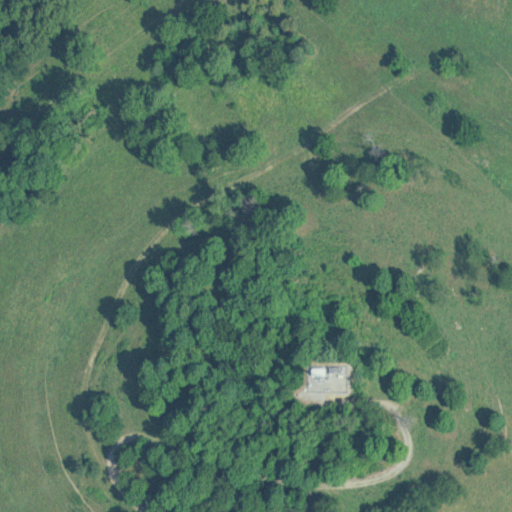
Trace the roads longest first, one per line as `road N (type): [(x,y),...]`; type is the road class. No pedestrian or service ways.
road 1 (track): [(146,511),(111,477),(90,419),(97,361),(146,262),(184,221),(457,56)]
road 2 (track): [(119,486),(117,450),(139,442),(292,486),(393,479),(412,462),(410,437),(395,413),(363,406)]
